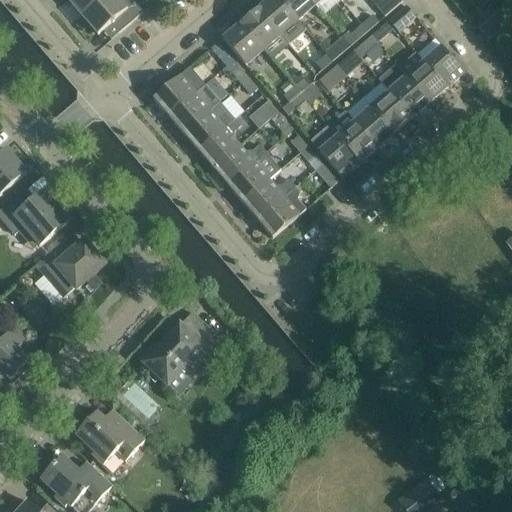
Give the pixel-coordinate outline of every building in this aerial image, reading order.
[(66,0),(82,18),(103,0),(66,0)] [(119,1),(118,0),(103,0),(82,18),(98,36),(114,22),(123,31),(143,14),(135,4),(132,6),(127,1),(124,2),(121,4),(119,1)] [(298,22),(278,0),(269,0),(258,10),(280,37),(298,22)] [(315,7),(308,0),(278,0),(298,22),(315,7)] [(384,0),(375,8),(384,18),(402,3),(399,0),(384,0)] [(388,23),(398,34),(416,19),(406,7),(388,23)] [(258,10),(240,25),(263,52),(280,37),(258,10)] [(478,30),(489,42),(508,26),(497,14),(478,30)] [(367,33),(378,24),(372,17),(361,26),(367,33)] [(240,25),(223,40),(245,67),(263,52),(240,25)] [(367,33),(361,26),(350,36),(356,43),(367,33)] [(371,38),(377,44),(388,35),(382,28),(371,38)] [(371,38),(360,47),(366,54),(377,44),(371,38)] [(333,63),(344,53),(338,47),(327,56),(333,63)] [(441,48),(423,64),(446,90),(464,74),(441,48)] [(233,62),(224,51),(217,57),(226,68),(233,62)] [(333,63),(327,56),(316,66),(322,73),(333,63)] [(337,67),(342,74),(353,65),(348,58),(337,67)] [(423,64),(406,78),(429,105),(446,90),(423,64)] [(379,81),(379,82),(381,84),(389,93),(412,120),(429,105),(406,78),(396,66),(379,81)] [(337,67),(326,77),(331,84),(342,74),(337,67)] [(248,80),(239,68),(232,74),(241,85),(248,80)] [(153,100),(168,118),(205,86),(190,69),(153,100)] [(300,95),(311,85),(305,79),(294,88),(300,95)] [(248,80),(241,85),(251,97),(258,91),(248,80)] [(300,95),(306,102),(317,92),(311,85),(300,95)] [(168,118),(183,135),(220,103),(205,86),(168,118)] [(300,95),(294,88),(283,98),(289,105),(300,95)] [(389,93),(372,108),(394,135),(412,120),(389,93)] [(289,105),(283,110),(288,117),(306,102),(300,95),(289,105)] [(183,135),(198,153),(235,120),(220,103),(183,135)] [(261,109),(271,120),(278,114),(268,103),(261,109)] [(372,108),(354,123),(377,149),(394,135),(372,108)] [(278,114),(271,120),(281,131),(287,125),(278,114)] [(198,153),(213,170),(239,147),(233,140),(234,133),(242,127),(236,120),(235,120),(198,153)] [(354,123),(337,138),(360,164),(377,149),(354,123)] [(328,127),(310,143),(342,180),(360,164),(337,138),(328,127)] [(308,149),(298,138),(291,144),(301,155),(308,149)] [(213,170),(227,187),(266,154),(259,146),(252,151),(246,152),(245,153),(239,147),(213,170)] [(308,149),(301,155),(310,166),(317,160),(308,149)] [(0,155),(0,197),(27,174),(6,150),(0,155)] [(266,154),(227,187),(242,204),(269,181),(281,172),(266,154)] [(323,166),(316,172),(325,183),(332,177),(323,166)] [(288,181),(282,186),(275,187),(274,188),(269,181),(242,204),(257,222),(295,189),(288,181)] [(257,222),(272,240),(306,210),(297,200),(300,194),(295,189),(257,222)] [(39,248),(53,236),(68,223),(43,193),(34,201),(25,191),(0,212),(0,220),(15,237),(24,229),(39,248)] [(52,253),(36,267),(63,299),(75,290),(76,291),(105,266),(84,242),(75,249),(67,240),(52,253)] [(145,362),(142,364),(167,387),(182,371),(189,378),(222,343),(192,314),(181,326),(179,325),(154,352),(150,349),(141,359),(145,362)] [(22,345),(8,333),(0,342),(0,375),(2,374),(11,382),(19,373),(22,375),(30,367),(28,364),(29,362),(17,350),(22,345)] [(154,376),(150,380),(155,385),(159,380),(154,376)] [(125,464),(145,442),(113,412),(105,420),(97,413),(75,437),(94,455),(92,457),(104,468),(115,455),(125,464)] [(90,511),(113,488),(87,464),(78,472),(62,457),(40,481),(57,496),(55,499),(65,509),(68,506),(73,511),(90,511)] [(427,484),(401,503),(407,511),(428,511),(441,503),(427,484)] [(462,495),(455,505),(465,511),(470,511),(476,504),(462,495)] [(56,511),(48,504),(48,505),(41,511),(37,511),(28,503),(19,511),(10,511),(9,511),(56,511)]
